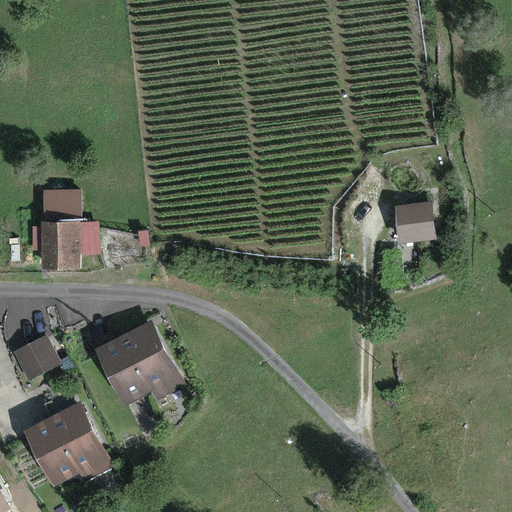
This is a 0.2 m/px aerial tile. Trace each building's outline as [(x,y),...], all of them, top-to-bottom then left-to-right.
[(431,197),(402,203),(410,244),(440,238),(431,197)] [(35,222),(35,261),(98,261),(98,223),(35,222)] [(153,323),(107,346),(132,396),(156,384),(160,391),(182,380),(153,323)] [(54,340),(21,357),(35,384),(69,366),(54,340)] [(79,405),(38,425),(63,473),(103,453),(79,405)]
